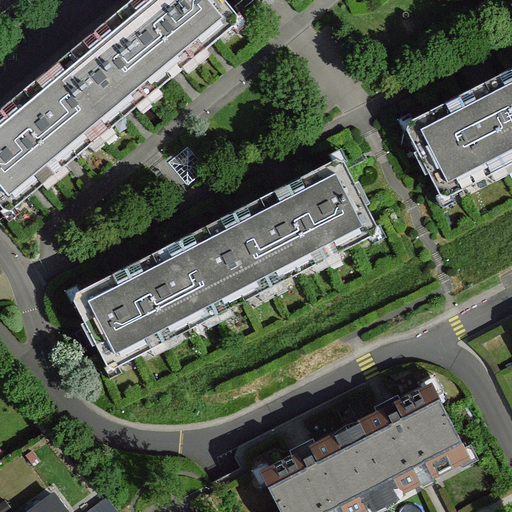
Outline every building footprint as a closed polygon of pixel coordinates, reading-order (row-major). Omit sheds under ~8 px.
[(136,0),(95,34),(149,99),(196,61),(145,0),(136,0)] [(145,0),(196,61),(238,25),(238,17),(224,0),(145,0)] [(48,73),(103,138),(149,99),(95,34),(48,73)] [(511,70),(486,84),(511,134),(511,70)] [(2,111),(55,176),(103,138),(48,73),(2,111)] [(449,199),(511,165),(511,134),(486,84),(411,123),(407,131),(438,190),(441,196),(449,199)] [(55,176),(2,111),(0,112),(0,205),(5,211),(13,211),(55,176)] [(207,170),(188,147),(169,162),(188,185),(207,170)] [(289,186),(328,261),(376,236),(378,228),(375,223),(346,163),(337,161),(289,186)] [(235,213),(273,289),(328,261),(289,186),(235,213)] [(235,213),(180,241),(219,317),(273,289),(235,213)] [(180,241),(127,269),(165,344),(219,317),(180,241)] [(165,344),(127,269),(77,293),(75,302),(92,335),(103,356),(108,366),(116,369),(165,344)] [(384,412),(348,430),(384,501),(420,483),(435,475),(470,457),(433,386),(399,404),(384,412)] [(363,511),(384,501),(348,430),(318,446),(296,457),(262,474),(281,511),(363,511)] [(110,494),(87,511),(117,511),(122,508),(110,494)] [(66,511),(60,503),(47,511),(66,511)]
